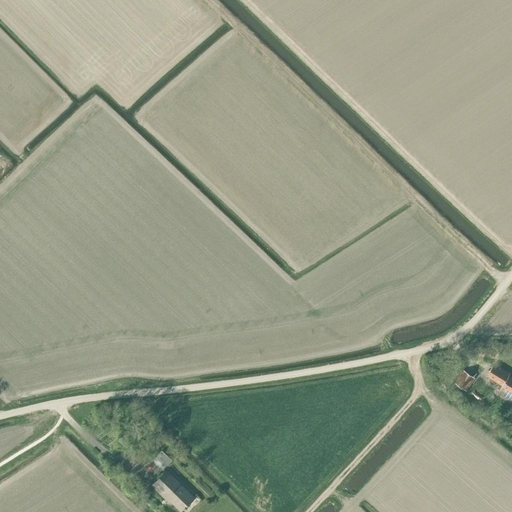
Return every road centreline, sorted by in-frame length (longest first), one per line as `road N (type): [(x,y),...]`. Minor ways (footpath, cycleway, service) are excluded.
road 1 (unclassified): [(60,401),(306,372),(423,349),(471,323),(511,275)]
road 2 (track): [(308,511),(418,388),(412,352)]
